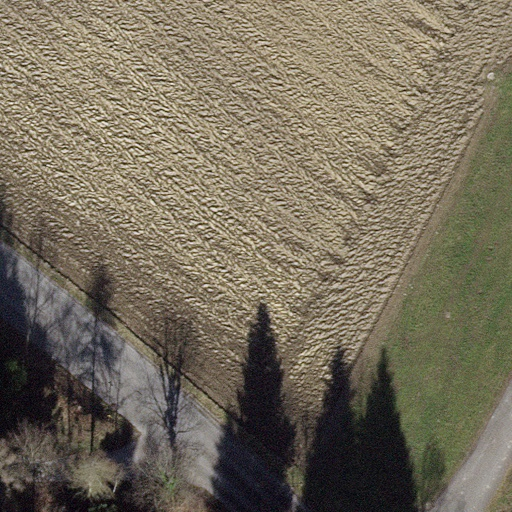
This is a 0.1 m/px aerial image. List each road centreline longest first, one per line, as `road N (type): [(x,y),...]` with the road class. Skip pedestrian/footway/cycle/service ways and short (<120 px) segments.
road 1 (tertiary): [(0,275),(284,511)]
road 2 (track): [(197,432),(151,460),(0,463)]
